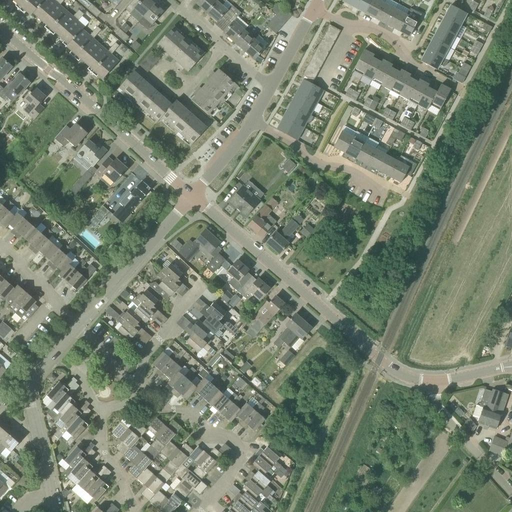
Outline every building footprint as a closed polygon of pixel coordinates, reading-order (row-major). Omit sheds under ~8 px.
[(20,10),(28,0),(12,0),(17,4),(15,6),(20,10)] [(28,0),(20,10),(24,14),(26,12),(30,15),(43,0),(28,0)] [(43,0),(30,15),(35,20),(37,17),(41,21),(59,0),(55,0),(55,1),(54,0),(43,0)] [(59,0),(41,21),(45,24),(46,25),(44,27),(49,31),(67,11),(60,5),(64,0),(59,0)] [(86,0),(78,0),(88,9),(92,5),(86,0)] [(137,0),(133,0),(127,8),(132,12),(134,9),(143,17),(154,4),(150,0),(141,0),(140,2),(137,0)] [(199,0),(197,4),(207,13),(218,0),(199,0)] [(225,0),(218,0),(207,13),(217,22),(222,16),(227,20),(236,10),(232,6),(232,5),(227,10),(222,6),(226,1),(225,0)] [(357,0),(353,7),(365,13),(371,0),(357,0)] [(377,0),(371,0),(365,13),(376,19),(384,4),(377,0)] [(466,0),(464,6),(469,9),(473,1),(470,0),(466,0)] [(474,12),(478,4),(473,1),(469,9),(474,12)] [(277,3),(271,11),(276,15),(278,12),(283,7),(279,4),(277,3)] [(154,4),(143,17),(138,22),(147,30),(164,12),(154,4)] [(396,10),(384,4),(376,19),(387,25),(396,10)] [(97,17),(101,13),(92,5),(88,9),(97,17)] [(451,6),(445,17),(461,25),(467,14),(451,6)] [(283,7),(278,12),(288,20),(291,16),(292,15),(283,7)] [(487,9),(483,16),(488,19),(492,12),(487,9)] [(67,11),(49,31),(53,35),(55,33),(60,37),(81,13),(79,11),(78,10),(73,16),(67,11)] [(224,33),(234,42),(244,31),(248,26),(238,17),(241,14),(236,10),(227,20),(231,24),(224,33)] [(396,10),(387,25),(398,31),(407,16),(396,10)] [(283,25),(288,20),(278,12),(276,15),(274,17),(283,25)] [(83,29),(85,27),(78,21),(83,15),(81,13),(60,37),(64,41),(62,43),(67,47),(83,29)] [(418,21),(407,16),(398,31),(409,37),(418,21)] [(279,29),(283,25),(274,17),(270,21),(279,29)] [(439,28),(455,36),(461,25),(445,17),(439,28)] [(279,29),(270,21),(266,26),(275,34),(279,29)] [(130,29),(124,24),(120,29),(126,34),(130,29)] [(482,29),(489,33),(492,28),(485,24),(482,29)] [(338,36),(341,31),(329,25),(327,30),(338,36)] [(157,45),(184,69),(188,72),(203,56),(205,53),(174,26),(172,28),(157,45)] [(83,29),(67,47),(71,51),(69,54),(74,58),(99,29),(97,27),(90,35),(89,35),(83,29)] [(448,48),(455,36),(439,28),(433,39),(448,48)] [(99,29),(74,58),(78,62),(80,59),(85,63),(101,45),(94,39),(94,38),(101,30),(99,29)] [(129,37),(120,29),(115,34),(125,42),(129,37)] [(335,41),(338,36),(327,30),(324,35),(335,41)] [(244,31),(234,42),(244,51),(254,40),(244,31)] [(332,47),(335,41),(324,35),(321,41),(332,47)] [(427,50),(442,59),(448,48),(433,39),(427,50)] [(254,40),(244,51),(254,60),(264,49),(254,40)] [(329,52),(332,47),(321,41),(318,46),(329,52)] [(475,41),(473,46),(480,50),(483,45),(475,41)] [(101,45),(85,63),(86,65),(89,67),(87,69),(92,73),(118,45),(116,43),(108,51),(101,45)] [(103,79),(119,61),(112,54),(119,46),(118,45),(92,73),(96,77),(99,75),(103,79)] [(326,58),(329,52),(318,46),(315,52),(326,58)] [(477,55),(480,50),(473,46),(470,51),(477,55)] [(353,71),(362,76),(373,55),(364,50),(353,71)] [(442,59),(427,50),(421,62),(436,70),(439,65),(443,67),(445,66),(448,61),(442,59)] [(151,51),(139,65),(148,73),(160,59),(151,51)] [(323,63),(326,58),(315,52),(312,57),(323,63)] [(362,76),(372,81),(383,60),(373,55),(362,76)] [(321,68),(323,63),(312,57),(309,62),(321,68)] [(0,80),(12,67),(2,59),(0,61),(0,80)] [(381,86),(392,65),(383,60),(372,81),(381,86)] [(318,74),(321,68),(309,62),(307,68),(318,74)] [(463,63),(461,68),(468,72),(471,67),(463,63)] [(401,70),(392,65),(381,86),(390,90),(401,70)] [(315,79),(318,74),(307,68),(304,73),(315,79)] [(465,78),(468,72),(461,68),(457,75),(455,74),(452,78),(457,81),(462,83),(465,78)] [(219,70),(191,101),(208,115),(210,117),(238,86),(219,70)] [(401,70),(390,90),(399,95),(410,75),(401,70)] [(172,105),(163,97),(134,71),(119,88),(117,90),(156,124),(160,120),(172,105)] [(301,78),(312,84),(315,79),(304,73),(301,78)] [(0,86),(0,97),(2,99),(4,101),(6,99),(8,97),(12,91),(18,96),(19,95),(30,83),(20,75),(13,83),(11,82),(4,90),(0,86)] [(410,75),(399,95),(409,100),(420,80),(410,75)] [(301,78),(298,83),(301,85),(303,86),(298,94),(317,104),(318,101),(321,96),(318,95),(321,89),(312,84),(301,78)] [(409,100),(418,105),(429,85),(420,80),(409,100)] [(438,90),(429,85),(418,105),(427,110),(430,105),(438,90)] [(430,105),(440,110),(451,90),(441,85),(438,90),(430,105)] [(38,106),(39,104),(46,97),(35,88),(31,93),(30,92),(23,100),(28,105),(23,110),(34,120),(43,110),(38,106)] [(345,95),(350,98),(354,91),(349,88),(345,95)] [(354,91),(350,98),(355,101),(359,94),(354,91)] [(296,98),(292,106),(310,116),(312,112),(310,111),(312,106),(315,107),(317,104),(298,94),(297,93),(294,97),(296,98)] [(367,98),(363,105),(368,108),(372,101),(367,98)] [(207,128),(182,106),(176,101),(172,105),(160,120),(190,147),(207,128)] [(372,101),(368,108),(374,111),(378,104),(372,101)] [(46,108),(31,124),(34,127),(37,130),(45,121),(57,131),(69,116),(60,109),(62,107),(58,104),(51,112),(46,108)] [(290,110),(285,118),(301,126),(304,128),(305,126),(307,122),(309,124),(313,117),(310,116),(292,106),(290,105),(289,107),(288,109),(290,110)] [(356,118),(360,110),(355,107),(351,115),(356,118)] [(385,108),(382,115),(387,118),(391,111),(385,108)] [(396,113),(391,111),(387,118),(392,121),(396,113)] [(283,123),(278,131),(297,141),(300,135),(298,133),(301,126),(285,118),(284,117),(281,122),(283,123)] [(372,117),(368,124),(373,127),(377,119),(372,117)] [(400,125),(405,128),(409,120),(404,118),(400,125)] [(383,122),(377,119),(373,127),(379,130),(383,122)] [(414,123),(409,120),(405,128),(410,131),(414,123)] [(66,126),(64,128),(54,139),(64,147),(69,142),(75,147),(87,133),(76,123),(70,130),(66,126)] [(335,144),(333,147),(345,153),(353,137),(356,132),(345,126),(344,127),(335,144)] [(423,128),(419,135),(425,138),(429,131),(423,128)] [(394,129),(390,136),(386,143),(391,146),(395,139),(399,131),(394,129)] [(401,142),(405,134),(399,131),(395,139),(401,142)] [(364,143),(353,137),(345,153),(356,159),(364,143)] [(89,140),(82,148),(77,154),(93,168),(107,151),(100,145),(98,148),(89,140)] [(418,151),(422,143),(416,140),(416,141),(414,145),(413,148),(418,151)] [(375,149),(364,143),(356,159),(367,165),(375,149)] [(378,171),(387,155),(375,149),(367,165),(378,171)] [(378,171),(389,177),(398,162),(387,155),(378,171)] [(103,174),(114,184),(127,169),(116,159),(113,162),(108,157),(94,173),(100,177),(103,174)] [(282,167),(288,173),(295,166),(289,160),(282,167)] [(389,177),(401,183),(405,174),(410,177),(416,165),(408,160),(405,165),(398,162),(389,177)] [(301,168),(296,173),(301,178),(306,172),(301,168)] [(76,195),(86,183),(92,176),(86,171),(70,190),(76,195)] [(134,216),(130,213),(134,209),(144,198),(151,190),(141,182),(131,194),(133,196),(123,207),(122,206),(113,216),(122,223),(116,230),(120,233),(134,216)] [(260,201),(251,193),(243,186),(229,202),(245,217),(260,201)] [(321,195),(327,201),(332,196),(325,190),(321,195)] [(0,215),(11,203),(7,200),(2,206),(0,203),(0,215)] [(11,203),(0,215),(0,223),(5,228),(8,225),(18,214),(15,217),(9,212),(15,206),(11,203)] [(109,212),(103,206),(88,224),(94,229),(109,212)] [(264,208),(247,227),(255,235),(256,234),(262,239),(277,222),(268,214),(270,212),(271,210),(266,206),(264,208)] [(18,214),(8,225),(13,229),(11,233),(14,236),(32,215),(28,212),(23,218),(18,214)] [(298,213),(293,218),(299,224),(304,220),(298,213)] [(32,215),(14,236),(18,239),(21,235),(26,240),(36,229),(30,225),(36,218),(32,215)] [(272,237),(266,243),(275,251),(279,255),(288,244),(287,243),(294,235),(292,233),(298,225),(292,220),(291,220),(278,235),(275,233),(272,237)] [(307,224),(300,232),(306,238),(313,230),(307,224)] [(50,231),(49,231),(46,228),(41,234),(36,229),(26,240),(31,245),(29,248),(32,252),(50,231)] [(179,253),(189,262),(202,247),(210,254),(220,243),(205,230),(193,243),(190,240),(179,253)] [(39,251),(44,256),(54,245),(48,240),(54,234),(50,231),(32,252),(36,255),(39,251)] [(69,264),(72,261),(66,256),(77,245),(73,241),(68,247),(50,267),(54,271),(57,267),(62,272),(69,264)] [(177,241),(172,246),(178,251),(182,246),(177,241)] [(54,245),(44,256),(50,261),(47,264),(50,267),(68,247),(64,244),(59,250),(54,245)] [(225,260),(218,254),(206,267),(213,274),(225,260)] [(237,261),(227,272),(233,277),(228,283),(238,292),(249,279),(245,275),(248,270),(237,261)] [(62,272),(59,275),(65,280),(62,283),(65,287),(83,266),(79,263),(74,269),(69,264),(62,272)] [(164,267),(160,271),(182,290),(185,286),(178,280),(183,275),(171,264),(166,269),(164,267)] [(83,266),(65,287),(69,290),(72,286),(77,291),(87,280),(81,275),(87,269),(83,266)] [(156,282),(149,285),(165,298),(168,294),(170,296),(175,291),(178,294),(182,290),(160,271),(157,275),(163,281),(159,285),(156,282)] [(0,288),(9,278),(5,275),(2,278),(0,275),(0,288)] [(9,278),(0,288),(0,295),(5,300),(8,297),(15,289),(10,284),(13,281),(9,278)] [(249,279),(238,292),(248,301),(253,295),(259,300),(269,289),(258,279),(254,283),(249,279)] [(15,289),(8,297),(14,302),(8,308),(12,311),(30,290),(26,287),(23,290),(18,286),(15,289)] [(139,294),(136,298),(157,317),(160,313),(153,307),(158,301),(155,299),(159,294),(151,287),(147,292),(146,291),(141,296),(139,294)] [(225,289),(219,295),(227,302),(233,296),(225,289)] [(39,307),(34,304),(36,302),(31,297),(34,293),(30,290),(12,311),(21,318),(24,315),(28,319),(39,307)] [(259,320),(252,328),(258,333),(284,304),(275,297),(262,312),(262,313),(264,315),(260,321),(259,320)] [(138,307),(134,312),(142,320),(146,323),(150,318),(153,320),(157,317),(136,298),(132,302),(138,307)] [(206,305),(203,309),(224,327),(234,335),(237,332),(227,324),(228,323),(222,318),(226,313),(214,302),(209,308),(206,305)] [(125,314),(123,312),(120,316),(141,335),(144,331),(137,325),(142,320),(134,312),(130,309),(125,314)] [(207,319),(202,324),(210,331),(214,335),(218,330),(220,332),(224,327),(203,309),(200,313),(207,319)] [(288,327),(279,338),(273,343),(279,348),(284,343),(303,321),(295,314),(286,325),(288,327)] [(116,320),(122,325),(118,330),(130,341),(135,336),(138,338),(141,335),(120,316),(116,320)] [(190,323),(187,327),(208,345),(212,341),(206,336),(210,331),(202,324),(198,320),(194,326),(190,323)] [(311,328),(303,321),(284,343),(290,348),(299,338),(301,339),(311,328)] [(187,327),(184,331),(191,337),(186,342),(198,353),(203,348),(205,350),(207,352),(208,351),(211,348),(208,345),(187,327)] [(0,330),(0,335),(4,338),(9,333),(3,328),(0,330)] [(165,376),(171,380),(178,372),(182,369),(176,364),(186,352),(183,349),(178,355),(159,376),(162,379),(165,376)] [(155,373),(159,376),(178,355),(174,351),(169,357),(163,352),(153,365),(158,369),(155,373)] [(295,356),(288,351),(279,361),(286,366),(295,356)] [(225,352),(222,356),(230,363),(234,359),(225,352)] [(245,364),(240,370),(244,374),(250,368),(245,364)] [(170,392),(174,395),(193,374),(195,371),(194,370),(192,368),(184,377),(179,372),(178,372),(171,381),(171,380),(168,384),(173,389),(170,392)] [(208,373),(203,369),(198,375),(203,379),(208,373)] [(196,377),(193,374),(174,395),(177,398),(180,395),(186,400),(194,391),(196,388),(191,383),(196,377)] [(224,374),(219,380),(223,384),(228,378),(224,374)] [(202,382),(196,388),(194,391),(199,395),(197,399),(200,402),(219,380),(215,377),(210,383),(204,378),(202,382)] [(246,383),(241,379),(235,385),(241,389),(246,383)] [(223,384),(219,380),(200,402),(204,405),(207,402),(212,406),(223,394),(217,390),(223,384)] [(50,410),(53,408),(56,404),(66,394),(69,390),(59,382),(47,396),(52,401),(47,407),(50,410)] [(218,418),(237,396),(228,388),(223,394),(212,406),(218,411),(215,415),(218,418)] [(485,389),(479,407),(475,406),(472,417),(479,419),(477,423),(496,429),(501,414),(498,413),(505,393),(493,389),(492,392),(485,389)] [(56,404),(53,408),(55,409),(59,413),(53,419),(57,422),(59,419),(62,416),(63,416),(72,405),(75,402),(71,398),(70,397),(73,394),(69,390),(66,394),(56,404)] [(230,422),(236,416),(241,410),(235,406),(241,399),(237,396),(218,418),(222,421),(225,418),(230,422)] [(62,416),(59,419),(65,424),(61,429),(60,431),(63,434),(66,431),(69,428),(79,417),(82,414),(78,410),(77,410),(75,408),(78,404),(75,402),(72,405),(63,416),(62,416)] [(241,410),(236,416),(241,420),(238,424),(242,426),(261,405),(258,403),(257,402),(252,408),(251,407),(247,404),(246,403),(240,410),(241,410)] [(261,405),(242,426),(246,430),(249,427),(254,432),(265,419),(259,415),(265,409),(264,408),(261,405)] [(69,428),(66,431),(72,436),(66,442),(70,446),(88,425),(79,417),(69,428)] [(157,418),(147,429),(157,438),(150,446),(159,453),(160,452),(170,441),(181,428),(173,420),(167,427),(157,418)] [(124,456),(133,445),(146,430),(138,423),(131,431),(121,422),(111,432),(122,442),(116,448),(124,456)] [(5,425),(0,431),(0,448),(13,432),(5,425)] [(438,428),(433,425),(429,432),(434,435),(438,428)] [(22,440),(13,432),(0,448),(0,453),(1,454),(6,448),(11,452),(22,440)] [(489,451),(499,454),(503,456),(506,446),(508,442),(495,437),(489,451)] [(428,445),(417,439),(413,445),(424,452),(428,445)] [(182,465),(189,457),(194,451),(185,443),(179,450),(170,441),(160,452),(170,461),(163,469),(171,476),(174,473),(182,465)] [(70,466),(64,473),(68,476),(71,472),(74,469),(83,458),(83,459),(86,455),(83,452),(80,449),(84,445),(80,442),(77,447),(70,454),(69,455),(69,454),(68,455),(69,456),(64,461),(70,466)] [(133,445),(124,456),(134,465),(128,471),(136,479),(146,468),(159,453),(150,446),(143,454),(133,445)] [(259,450),(257,452),(273,465),(279,471),(279,470),(282,467),(276,462),(280,457),(281,456),(277,452),(269,445),(264,450),(264,451),(263,450),(261,448),(259,450)] [(200,481),(201,481),(223,455),(214,448),(208,455),(198,446),(194,451),(189,457),(199,466),(192,473),(200,481)] [(257,452),(254,455),(258,458),(253,464),(259,470),(265,474),(270,469),(276,474),(279,471),(257,452)] [(78,479),(80,481),(90,470),(93,467),(87,462),(90,459),(86,455),(83,459),(83,458),(74,469),(71,472),(78,479)] [(367,467),(362,464),(358,472),(362,475),(367,467)] [(104,465),(97,473),(104,480),(111,472),(104,465)] [(200,495),(203,491),(207,487),(201,481),(200,481),(192,473),(182,465),(174,473),(182,480),(173,490),(175,492),(184,499),(193,489),(200,495)] [(146,468),(136,479),(147,487),(141,494),(149,502),(158,491),(165,483),(171,476),(163,469),(156,477),(146,468)] [(284,469),(281,472),(284,475),(285,475),(287,477),(290,474),(284,469)] [(87,493),(99,478),(90,470),(80,481),(77,484),(86,492),(87,493)] [(265,474),(259,470),(255,475),(251,472),(248,475),(270,494),(273,491),(267,486),(272,480),(265,474)] [(245,489),(247,491),(247,490),(256,498),(261,493),(266,498),(270,494),(248,475),(245,479),(249,482),(244,488),(245,489)] [(87,493),(86,492),(81,499),(87,505),(93,498),(96,501),(109,487),(99,478),(87,493)] [(3,484),(0,481),(0,497),(8,488),(3,484)] [(65,488),(62,491),(63,496),(65,498),(70,493),(65,488)] [(259,501),(256,498),(247,490),(247,491),(242,496),(239,493),(236,496),(253,511),(264,511),(262,510),(265,506),(259,501)] [(157,511),(172,511),(184,499),(175,492),(169,500),(158,491),(149,502),(159,510),(157,511)] [(236,503),(231,508),(235,511),(253,511),(236,496),(233,500),(236,503)]
